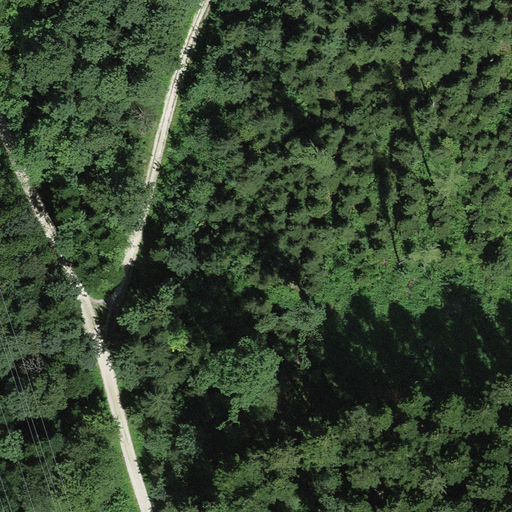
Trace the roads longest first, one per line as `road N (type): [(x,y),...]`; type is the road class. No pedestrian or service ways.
road 1 (track): [(0,111),(104,362),(148,511)]
road 2 (track): [(104,362),(179,91),(214,0)]
